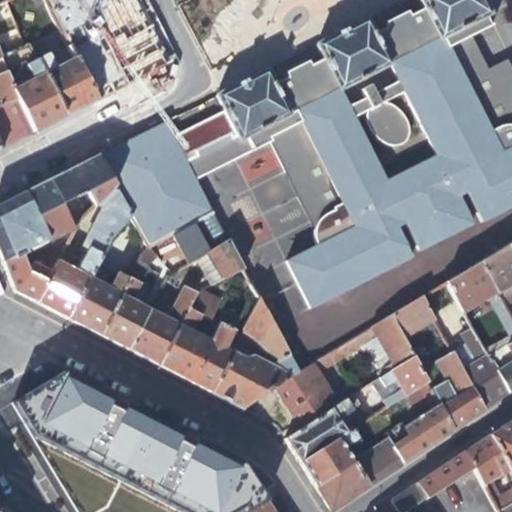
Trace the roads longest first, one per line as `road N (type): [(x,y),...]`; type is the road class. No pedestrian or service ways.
road 1 (residential): [(298,511),(249,441),(51,338)]
road 2 (residential): [(119,0),(149,72),(149,94),(0,175)]
road 3 (residential): [(349,511),(511,404)]
